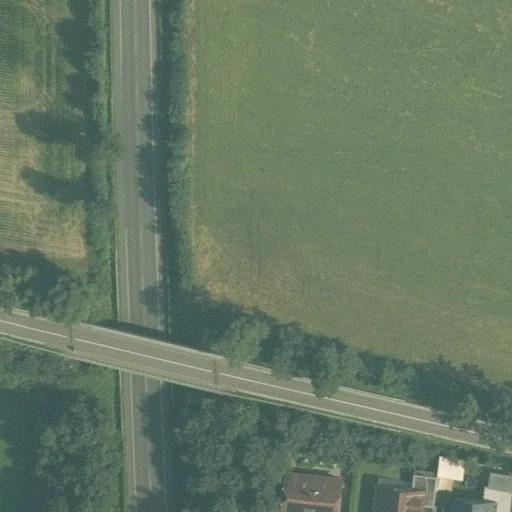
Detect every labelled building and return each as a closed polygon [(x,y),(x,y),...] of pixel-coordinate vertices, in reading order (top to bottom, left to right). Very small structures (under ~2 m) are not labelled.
[(334,511),(339,478),(287,472),(282,509),(310,511),(334,511)] [(436,475),(413,472),(411,487),(422,489),(420,503),(433,504),(436,475)] [(508,511),(511,488),(484,483),(482,499),(494,500),(493,511),(508,511)] [(411,487),(379,484),(375,511),(419,511),(420,503),(422,489),(411,487)] [(482,499),(455,496),(453,511),(493,511),(494,500),(482,499)]
